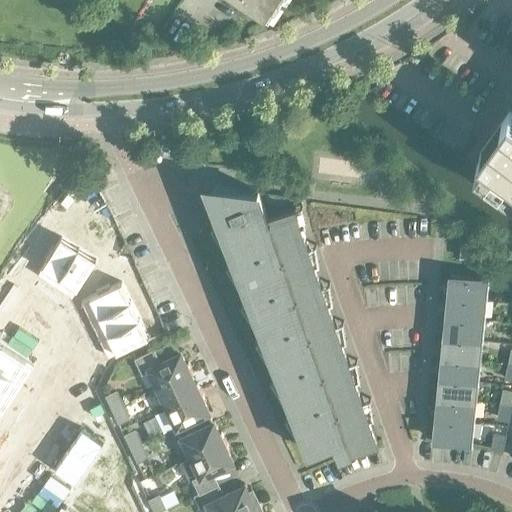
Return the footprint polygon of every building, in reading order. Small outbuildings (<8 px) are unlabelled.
[(241,0),(266,16),(276,0),(241,0)] [(476,164),(511,189),(511,110),(510,109),(480,151),(484,153),(476,164)] [(351,449),(377,440),(370,419),(375,417),(371,397),(363,400),(356,380),(361,378),(358,358),(350,361),(343,342),(347,340),(344,320),(336,323),(329,303),(334,301),(330,282),(322,284),(315,265),(320,263),(317,243),(309,246),(302,226),(307,224),(303,204),(268,217),(259,190),(258,190),(258,192),(214,185),(226,217),(212,222),(234,258),(228,261),(249,297),(242,299),(264,334),(257,337),(278,372),(272,375),(293,411),(287,413),(309,450),(337,439),(342,453),(349,450),(351,450),(351,449)] [(46,260),(42,266),(60,278),(80,246),(62,234),(55,245),(52,244),(43,258),(46,260)] [(461,256),(475,257),(476,244),(463,242),(461,256)] [(80,246),(60,278),(78,289),(98,258),(80,246)] [(447,296),(449,296),(449,295),(485,299),(488,278),(451,274),(450,285),(448,285),(447,296)] [(101,291),(89,296),(98,316),(132,299),(123,280),(116,283),(115,281),(100,288),(101,291)] [(445,316),(447,316),(483,319),(485,299),(449,295),(449,296),(448,305),(446,305),(445,316)] [(132,299),(98,316),(107,334),(141,318),(132,299)] [(443,336),(445,337),(445,336),(481,340),(483,319),(447,316),(446,326),(444,325),(443,336)] [(141,318),(107,334),(117,354),(151,337),(141,318)] [(16,324),(11,332),(21,338),(26,330),(16,324)] [(441,357),(443,357),(443,356),(479,360),(481,340),(445,336),(445,337),(444,346),(442,346),(441,357)] [(38,337),(32,346),(42,352),(48,344),(38,337)] [(0,340),(0,366),(17,377),(28,359),(0,340)] [(48,344),(42,352),(53,359),(58,350),(48,344)] [(149,368),(159,387),(193,370),(188,361),(186,362),(181,351),(160,361),(154,349),(137,357),(143,371),(149,368)] [(438,377),(441,377),(441,376),(477,380),(479,360),(443,356),(443,357),(442,366),(440,366),(438,377)] [(71,359),(66,367),(76,374),(81,365),(71,359)] [(81,365),(76,374),(86,380),(92,372),(81,365)] [(0,366),(0,390),(6,394),(17,377),(0,366)] [(159,387),(168,406),(202,390),(198,380),(196,381),(191,372),(193,371),(193,370),(159,387)] [(436,397),(439,398),(439,397),(475,400),(477,380),(441,376),(441,377),(440,386),(438,386),(436,397)] [(46,381),(40,392),(48,397),(55,387),(46,381)] [(178,426),(179,426),(178,425),(193,418),(199,429),(215,421),(214,420),(213,421),(209,411),(210,411),(205,400),(207,399),(202,390),(168,406),(178,426)] [(511,391),(502,390),(500,403),(511,405),(511,391)] [(107,397),(112,409),(124,403),(118,391),(107,397)] [(434,418),(437,418),(437,417),(473,421),(475,400),(439,397),(439,398),(438,407),(436,407),(434,418)] [(35,399),(29,409),(37,414),(44,404),(35,399)] [(124,403),(112,409),(118,421),(130,415),(124,403)] [(511,407),(511,405),(500,403),(497,416),(510,418),(511,407)] [(29,409),(22,419),(31,424),(37,414),(29,409)] [(437,417),(437,418),(436,427),(434,427),(432,438),(471,442),(473,421),(437,417)] [(182,436),(192,456),(226,439),(222,430),(220,431),(215,421),(199,429),(193,418),(178,425),(179,426),(183,435),(182,436)] [(125,436),(131,448),(142,442),(137,430),(125,436)] [(13,433),(7,443),(15,448),(22,438),(13,433)] [(491,447),(504,449),(506,436),(494,433),(491,447)] [(195,478),(201,490),(201,491),(218,483),(212,471),(234,461),(229,450),(230,449),(226,439),(192,456),(180,461),(189,481),(195,478)] [(142,442),(131,448),(137,460),(148,454),(142,442)] [(7,443),(0,453),(9,459),(15,448),(7,443)] [(119,453),(110,457),(115,468),(124,464),(119,453)] [(124,464),(115,468),(120,479),(129,475),(124,464)] [(209,503),(213,511),(242,511),(260,504),(253,490),(249,492),(245,484),(224,495),(218,483),(201,491),(201,490),(194,494),(200,507),(209,503)] [(150,501),(155,511),(157,511),(167,507),(161,495),(150,501)]
